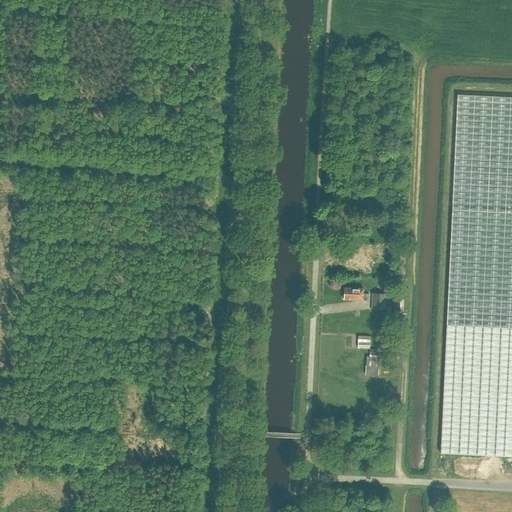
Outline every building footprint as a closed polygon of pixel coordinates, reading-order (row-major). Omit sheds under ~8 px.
[(511,97),(457,95),(440,453),(511,456),(511,97)] [(344,255),(344,268),(364,268),(364,255),(344,255)] [(368,301),(368,294),(363,294),(363,289),(344,288),(343,300),(362,301),(362,300),(368,301)] [(384,310),(385,294),(372,293),(371,309),(384,310)] [(357,335),(357,347),(369,347),(369,335),(357,335)] [(366,375),(378,375),(379,357),(367,356),(366,375)]
